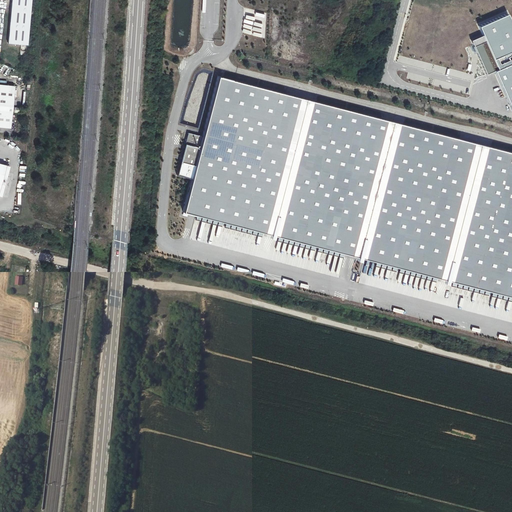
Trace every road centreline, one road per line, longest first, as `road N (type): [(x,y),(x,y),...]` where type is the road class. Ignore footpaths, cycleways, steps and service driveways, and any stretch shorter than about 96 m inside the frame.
road 1 (primary): [(138,0),(96,511)]
road 2 (track): [(511,370),(228,295),(154,285)]
road 3 (unclassified): [(154,285),(0,244)]
